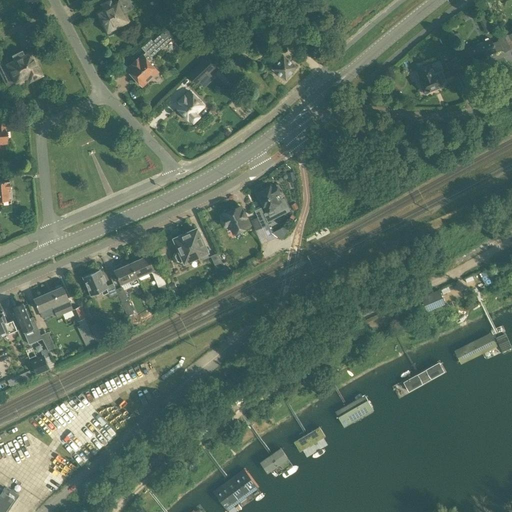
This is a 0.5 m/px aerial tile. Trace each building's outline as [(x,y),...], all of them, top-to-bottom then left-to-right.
[(109,2),(103,5),(104,8),(97,12),(107,32),(107,31),(109,36),(118,32),(115,27),(128,20),(124,13),(129,10),(133,8),(130,1),(129,0),(110,0),(109,1),(109,2)] [(167,24),(145,45),(141,48),(146,52),(138,59),(131,65),(132,65),(127,69),(142,85),(150,78),(151,79),(158,72),(149,62),(152,59),(151,58),(154,55),(176,34),(167,24)] [(502,37),(509,50),(511,48),(511,27),(511,28),(511,29),(511,32),(508,36),(507,35),(502,37)] [(509,50),(502,37),(498,40),(499,41),(492,43),(491,39),(463,50),(469,64),(469,63),(475,77),(484,74),(479,60),(485,57),(484,56),(496,51),(496,52),(503,50),(504,52),(509,50)] [(41,74),(30,51),(24,54),(23,50),(12,55),(15,61),(9,64),(6,58),(0,61),(0,71),(7,85),(16,81),(19,80),(19,81),(24,78),(24,77),(29,75),(31,79),(41,74)] [(248,58),(238,51),(231,60),(240,67),(248,58)] [(297,67),(283,56),(272,69),(286,80),(297,67)] [(206,59),(188,75),(197,84),(215,68),(206,59)] [(446,64),(452,75),(459,71),(453,60),(446,64)] [(430,65),(417,70),(421,79),(420,80),(425,93),(442,86),(441,83),(445,81),(441,71),(442,70),(439,62),(430,65)] [(203,106),(189,91),(178,101),(181,104),(177,108),(188,120),(189,119),(193,122),(200,116),(196,112),(203,106)] [(6,132),(5,120),(0,120),(0,143),(8,143),(7,138),(9,138),(8,132),(6,132)] [(362,134),(354,142),(358,146),(366,139),(362,134)] [(288,182),(291,181),(294,181),(292,172),(286,173),(288,182)] [(1,179),(0,179),(0,200),(1,201),(1,204),(11,203),(11,200),(11,190),(10,181),(2,182),(1,179)] [(268,211),(270,216),(287,207),(284,199),(280,201),(277,195),(280,193),(276,185),(272,187),(272,185),(259,192),(259,193),(257,194),(266,212),(268,211)] [(242,211),(240,206),(224,213),(225,214),(220,216),(225,227),(230,224),(234,233),(241,230),(242,231),(244,232),(251,229),(249,226),(250,226),(243,211),(242,211)] [(254,211),(257,217),(268,241),(276,237),(275,235),(271,232),(268,225),(261,208),(254,211)] [(268,241),(257,217),(251,220),(256,231),(261,244),(268,241)] [(283,225),(272,231),(276,238),(287,232),(283,225)] [(209,257),(207,252),(197,229),(174,239),(180,251),(176,252),(175,256),(177,261),(182,263),(184,261),(185,262),(200,255),(202,260),(209,257)] [(218,253),(216,253),(210,256),(214,264),(215,264),(221,274),(227,271),(222,262),(218,253)] [(131,263),(138,277),(150,272),(152,274),(158,287),(166,284),(159,268),(155,270),(148,255),(131,263)] [(138,277),(131,263),(122,267),(121,264),(114,267),(115,270),(114,270),(121,285),(130,281),(132,285),(139,282),(137,277),(138,277)] [(118,294),(116,289),(114,284),(108,287),(108,288),(107,289),(99,269),(83,276),(92,296),(102,292),(103,295),(108,293),(110,298),(118,294)] [(73,309),(63,286),(34,298),(40,311),(52,306),(57,316),(72,310),(73,309)] [(118,294),(132,326),(138,323),(123,287),(116,289),(118,294)] [(421,298),(425,309),(444,301),(439,290),(421,298)] [(29,319),(23,304),(14,307),(26,338),(39,333),(33,317),(29,319)] [(87,344),(94,341),(80,307),(73,309),(72,310),(77,321),(76,321),(87,344)] [(9,333),(17,330),(13,320),(7,323),(3,312),(0,313),(0,337),(1,337),(1,335),(8,331),(9,333)] [(96,341),(104,338),(98,322),(90,325),(96,341)] [(449,349),(460,375),(511,353),(511,342),(505,326),(449,349)] [(321,345),(315,350),(311,345),(298,354),(305,364),(325,350),(321,345)] [(36,374),(48,369),(49,369),(44,357),(32,362),(36,374)] [(387,386),(395,400),(444,374),(437,359),(387,386)] [(29,370),(7,381),(10,386),(32,376),(29,370)] [(358,392),(321,415),(333,435),(370,412),(358,392)] [(220,422),(234,413),(227,403),(214,412),(220,422)] [(199,437),(217,424),(210,414),(192,427),(199,437)] [(282,442),(292,458),(325,438),(315,422),(282,442)] [(253,464),(268,484),(293,466),(278,446),(253,464)] [(136,483),(151,470),(143,461),(128,473),(136,483)] [(205,495),(218,511),(236,511),(261,493),(242,467),(205,495)] [(136,483),(128,473),(121,479),(129,488),(136,483)] [(0,511),(4,511),(14,497),(3,489),(2,490),(0,487),(0,511)] [(104,500),(110,506),(111,507),(123,496),(117,490),(114,493),(112,491),(103,499),(104,500)] [(103,511),(110,506),(104,500),(93,510),(94,511),(95,511),(103,511)]
